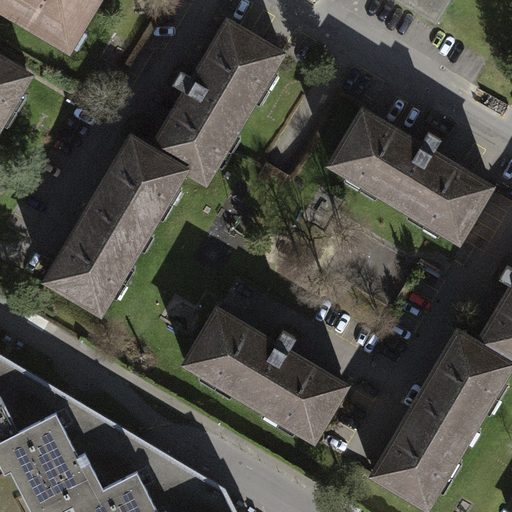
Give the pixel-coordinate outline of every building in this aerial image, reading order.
[(0,0),(0,10),(77,57),(111,0),(0,0)] [(393,0),(438,26),(453,0),(393,0)] [(156,155),(197,180),(215,191),(295,58),(236,22),(200,83),(188,75),(179,90),(191,97),(159,150),(156,155)] [(0,56),(0,146),(39,78),(0,56)] [(363,112),(331,166),(457,240),(488,187),(432,154),(440,139),(430,133),(421,147),(363,112)] [(139,138),(48,288),(110,325),(197,180),(156,155),(159,150),(139,138)] [(511,287),(479,342),(511,362),(511,268),(508,266),(501,278),(511,284),(511,287)] [(218,309),(186,362),(313,437),(345,384),(288,350),(295,338),(283,331),(276,343),(218,309)] [(460,331),(375,473),(427,504),(511,362),(479,342),(460,331)] [(0,511),(233,511),(224,493),(0,358),(0,511)]
